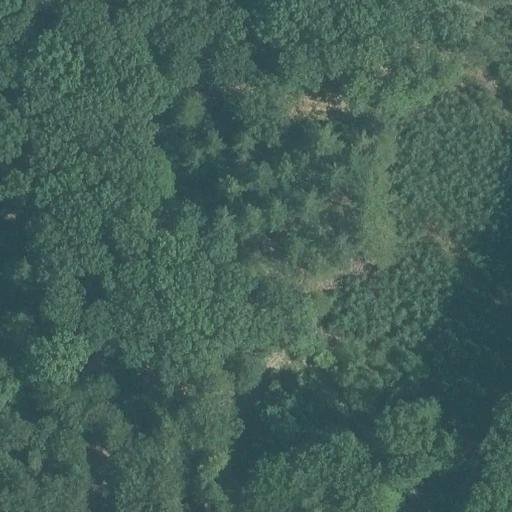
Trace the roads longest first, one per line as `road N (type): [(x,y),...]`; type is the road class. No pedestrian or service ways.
road 1 (track): [(511,9),(16,15)]
road 2 (track): [(511,395),(455,511)]
